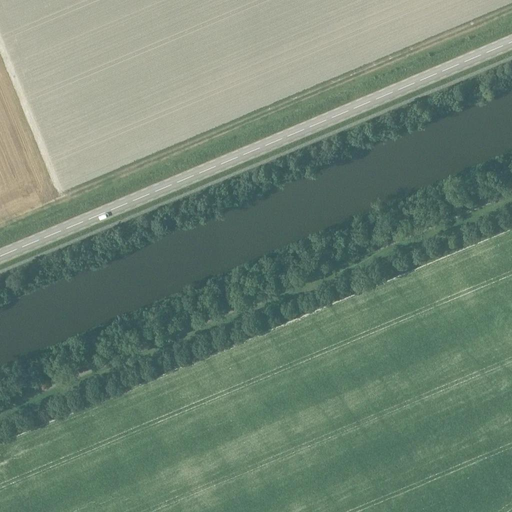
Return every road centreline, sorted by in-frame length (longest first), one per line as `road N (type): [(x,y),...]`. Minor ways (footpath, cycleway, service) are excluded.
road 1 (unclassified): [(0,403),(511,188)]
road 2 (primary): [(511,42),(0,256)]
